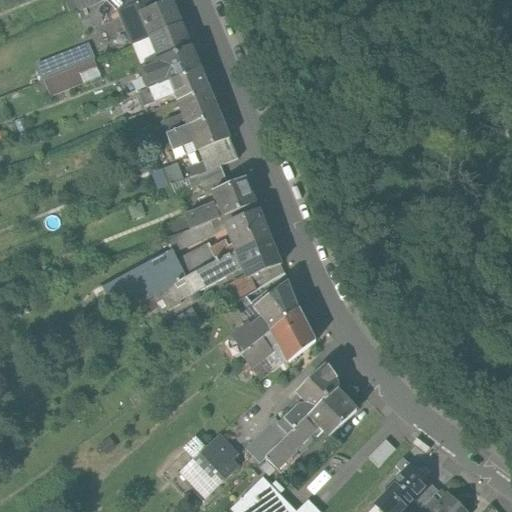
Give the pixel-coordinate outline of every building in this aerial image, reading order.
[(141,14),(171,1),(170,0),(149,0),(137,5),(141,14)] [(141,14),(151,38),(181,26),(171,1),(141,14)] [(201,71),(181,26),(151,38),(161,60),(141,69),(150,92),(163,86),(201,71)] [(53,97),(88,82),(84,72),(101,65),(91,41),(39,63),(53,97)] [(209,92),(201,71),(163,86),(150,92),(155,103),(168,98),(168,97),(168,96),(169,95),(170,95),(169,93),(173,91),(179,104),(209,92)] [(144,108),(155,103),(150,92),(139,96),(144,108)] [(219,116),(209,92),(179,104),(186,120),(189,128),(219,116)] [(229,141),(219,116),(189,128),(193,137),(199,153),(229,141)] [(167,137),(189,128),(186,120),(181,122),(180,119),(162,126),(167,137)] [(193,137),(189,128),(167,137),(172,149),(190,142),(188,139),(193,137)] [(229,141),(199,153),(207,173),(220,168),(238,161),(229,141)] [(214,193),(228,187),(220,168),(207,173),(198,176),(206,197),(214,194),(214,193)] [(228,187),(214,193),(214,194),(220,209),(224,218),(256,206),(246,180),(228,187)] [(212,223),(224,218),(220,209),(217,211),(215,207),(198,214),(203,227),(212,223)] [(269,240),(259,213),(228,226),(235,245),(238,252),(269,240)] [(177,253),(216,234),(212,223),(203,227),(165,242),(168,250),(174,247),(177,253)] [(279,266),(280,266),(269,240),(238,252),(241,259),(248,276),(249,279),(279,266)] [(238,252),(235,245),(228,249),(226,244),(224,244),(211,251),(209,252),(216,264),(238,252)] [(209,252),(211,251),(208,247),(177,263),(186,280),(196,275),(216,264),(209,252)] [(183,282),(186,280),(177,263),(171,252),(104,289),(119,317),(154,298),(171,289),(183,282)] [(241,259),(238,252),(216,264),(196,275),(204,290),(225,279),(223,276),(237,268),(238,265),(236,261),(241,259)] [(284,277),(279,266),(249,279),(248,276),(188,312),(199,329),(256,293),(284,277)] [(196,275),(186,280),(183,282),(191,297),(204,290),(196,275)] [(298,311),(287,283),(264,302),(254,310),(264,322),(272,332),(298,311)] [(171,289),(154,298),(159,307),(164,304),(169,312),(180,306),(171,289)] [(251,306),(254,310),(264,302),(261,298),(251,306)] [(287,366),(315,344),(298,311),(272,332),(270,333),(277,345),(287,366)] [(260,342),(270,333),(272,332),(264,322),(252,332),(260,342)] [(247,352),(260,342),(252,332),(237,344),(245,354),(247,352)] [(277,345),(270,333),(260,342),(247,352),(257,365),(272,353),(270,351),(277,345)] [(257,365),(247,352),(245,354),(241,357),(245,362),(251,370),(257,365)] [(245,362),(241,357),(234,363),(237,368),(245,362)] [(338,385),(325,367),(296,395),(307,407),(299,408),(270,437),(274,440),(278,436),(285,443),(336,392),(339,389),(338,385)] [(330,438),(356,412),(336,392),(285,443),(267,461),(281,475),(300,456),(296,452),(320,428),(330,438)] [(182,474),(207,500),(236,472),(230,465),(236,459),(218,439),(182,474)] [(395,451),(386,442),(369,459),(378,468),(395,451)] [(375,506),(380,511),(401,511),(405,509),(406,511),(413,503),(431,485),(411,466),(410,466),(403,459),(395,468),(402,475),(386,491),(388,493),(375,506)] [(317,511),(308,502),(298,511),(294,511),(262,480),(238,504),(245,511),(317,511)] [(438,492),(431,485),(413,503),(421,510),(438,492)] [(464,511),(448,497),(433,511),(464,511)]
